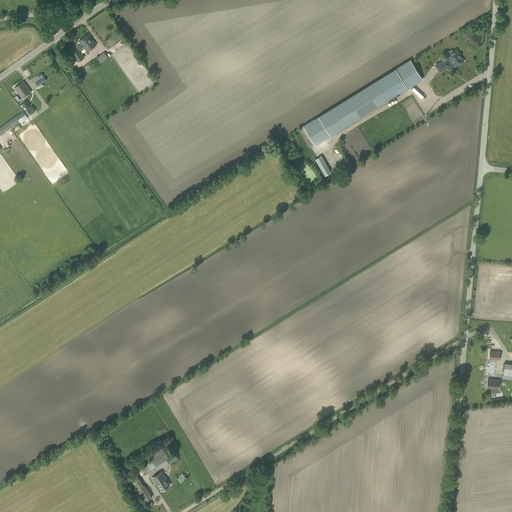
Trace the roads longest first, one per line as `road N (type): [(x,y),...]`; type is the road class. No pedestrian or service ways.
road 1 (unclassified): [(181,511),(464,342)]
road 2 (unclassified): [(464,342),(480,168)]
road 3 (unclassified): [(447,511),(464,342)]
road 4 (unclassified): [(480,168),(495,0)]
